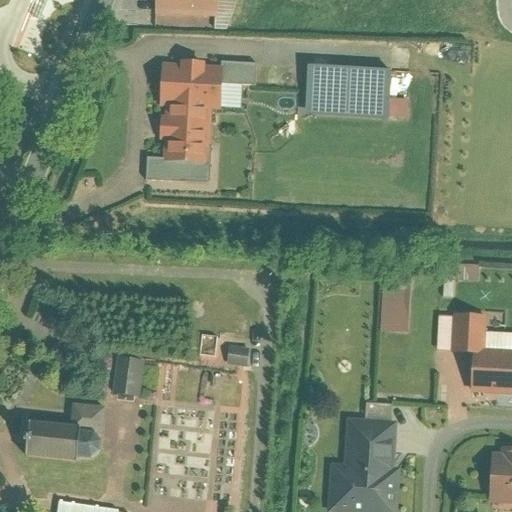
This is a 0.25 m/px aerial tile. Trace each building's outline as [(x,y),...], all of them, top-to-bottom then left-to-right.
[(217,0),(153,0),(153,29),(217,30),(217,0)] [(223,75),(159,72),(157,117),(164,117),(162,172),(207,174),(210,116),(221,117),(223,75)] [(391,81),(306,75),(303,123),(388,129),(391,81)] [(453,265),(452,281),(477,282),(478,266),(453,265)] [(378,289),(378,332),(405,333),(406,290),(378,289)] [(471,363),(470,401),(511,403),(511,359),(484,359),(485,326),(452,324),(450,362),(471,363)] [(243,367),(246,348),(223,344),(220,364),(243,367)] [(140,361),(113,358),(109,396),(136,398),(140,361)] [(71,436),(29,434),(28,467),(91,470),(100,463),(102,415),(72,414),(71,436)] [(396,429),(346,425),(343,467),(322,465),(318,511),(398,511),(401,477),(393,476),(396,429)] [(490,460),(488,510),(511,511),(511,457),(508,457),(507,460),(490,460)]
